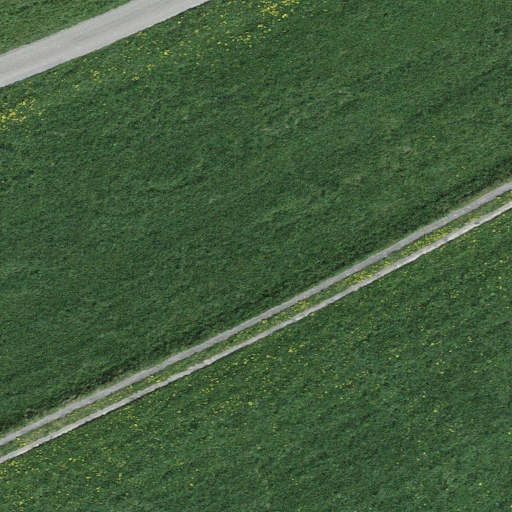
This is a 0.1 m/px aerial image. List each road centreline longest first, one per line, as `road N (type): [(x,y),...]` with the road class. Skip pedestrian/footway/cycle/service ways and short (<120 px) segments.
road 1 (track): [(511,195),(0,453)]
road 2 (unclassified): [(170,0),(0,70)]
